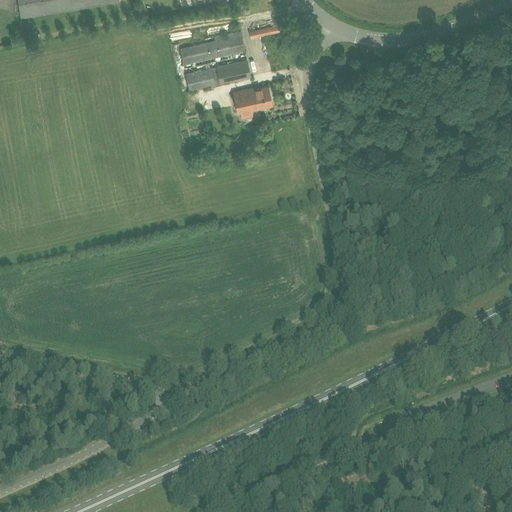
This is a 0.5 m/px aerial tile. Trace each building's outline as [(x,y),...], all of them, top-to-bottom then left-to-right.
[(119,0),(17,0),(21,17),(119,2),(119,0)] [(248,4),(240,6),(241,14),(250,12),(248,4)] [(278,30),(277,25),(250,32),(251,37),(278,30)] [(25,40),(39,37),(37,30),(24,33),(25,40)] [(183,64),(245,50),(241,34),(180,48),(183,64)] [(250,76),(247,60),(185,73),(189,90),(250,76)] [(253,89),(258,106),(271,103),(267,85),(253,89)] [(253,87),(233,92),(238,113),(258,109),(258,106),(253,89),(253,87)] [(377,245),(366,247),(369,257),(379,255),(377,245)]
